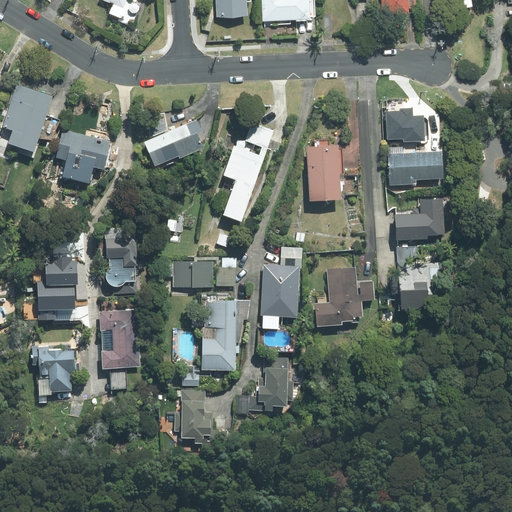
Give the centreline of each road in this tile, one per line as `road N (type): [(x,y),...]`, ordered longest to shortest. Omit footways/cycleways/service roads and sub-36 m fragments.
road 1 (residential): [(435,65),(184,72)]
road 2 (residential): [(184,72),(130,74),(100,64),(0,6)]
